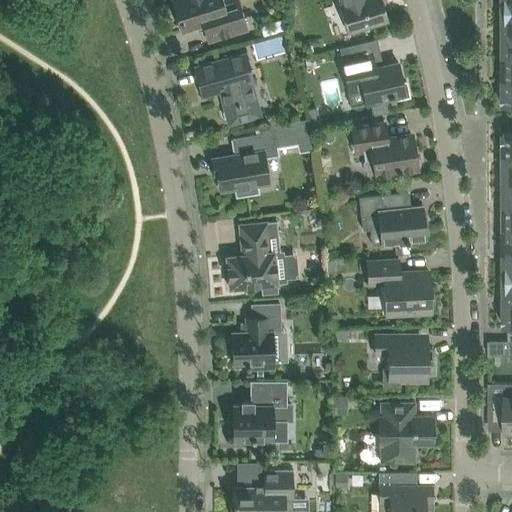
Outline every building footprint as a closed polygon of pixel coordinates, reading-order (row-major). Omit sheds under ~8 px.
[(172,0),(182,30),(204,24),(209,40),(247,28),(238,0),(172,0)] [(342,0),(343,3),(340,4),(348,31),(389,19),(382,0),(342,0)] [(511,0),(500,0),(500,8),(511,8),(511,0)] [(504,18),(504,32),(511,32),(511,8),(500,8),(500,18),(504,18)] [(245,52),(215,60),(196,66),(203,94),(220,90),(225,108),(223,111),(225,117),(228,118),(229,123),(261,115),(252,81),(253,81),(245,52)] [(353,57),(343,60),(350,92),(363,89),(366,102),(370,101),(373,115),(390,112),(386,97),(390,96),(391,97),(394,96),(395,99),(410,96),(407,80),(403,81),(399,62),(383,65),(375,67),(372,53),(357,57),(353,57)] [(317,108),(309,109),(311,125),(320,123),(317,108)] [(236,154),(213,158),(215,173),(219,173),(222,189),(236,187),(238,195),(257,192),(258,192),(257,184),(270,182),(268,174),(265,156),(278,154),(277,146),(295,143),(297,151),(311,148),(307,118),(259,128),(259,133),(252,134),(233,137),(236,154)] [(385,122),(365,125),(353,127),(356,150),(363,149),(368,174),(387,171),(398,169),(398,172),(402,172),(402,171),(416,169),(419,164),(418,158),(416,158),(413,134),(387,139),(385,122)] [(501,171),(501,181),(511,180),(511,156),(504,157),(504,171),(501,171)] [(398,169),(387,171),(389,185),(404,183),(402,172),(398,172),(398,169)] [(504,191),(504,205),(511,204),(511,180),(501,181),(501,191),(504,191)] [(408,191),(388,193),(360,196),(363,229),(380,227),(382,244),(410,241),(409,238),(426,236),(426,234),(429,233),(428,218),(424,218),(423,204),(410,206),(408,191)] [(244,254),(227,256),(228,265),(227,265),(228,278),(229,278),(230,287),(248,286),(260,285),(260,284),(261,284),(262,294),(279,292),(278,283),(287,282),(287,278),(285,254),(284,250),(280,251),(277,220),(267,221),(259,222),(240,224),(242,246),(244,246),(244,254)] [(501,267),(501,277),(511,276),(511,252),(505,253),(505,267),(501,267)] [(394,312),(395,316),(405,315),(405,312),(432,311),(431,307),(435,307),(435,305),(434,293),(431,293),(429,271),(429,272),(399,273),(399,258),(368,260),(369,283),(385,283),(386,313),(394,312)] [(328,261),(329,272),(347,271),(346,259),(328,261)] [(505,287),(505,301),(511,301),(511,276),(501,277),(501,287),(505,287)] [(280,302),(272,303),(252,303),(252,317),(247,317),(247,331),(232,332),(233,348),(230,351),(230,357),(233,359),(233,362),(246,362),(246,365),(248,365),(248,368),(274,367),(273,332),(281,331),(280,302)] [(384,368),(384,385),(401,385),(401,380),(428,380),(428,372),(435,372),(435,356),(433,356),(433,346),(415,346),(415,334),(375,334),(375,353),(388,353),(389,368),(384,368)] [(511,340),(509,340),(489,340),(489,355),(509,355),(509,360),(511,360),(511,340)] [(287,380),(270,380),(250,380),(251,401),(243,401),(242,403),(233,403),(233,418),(230,418),(230,432),(233,432),(233,439),(273,439),(273,420),(292,420),(292,403),(287,403),(287,380)] [(511,395),(506,395),(506,392),(493,392),(493,421),(505,421),(505,430),(511,430),(511,435),(511,395)] [(335,396),(335,414),(348,414),(348,396),(335,396)] [(415,401),(389,401),(381,401),(381,414),(379,414),(379,444),(381,444),(381,461),(415,461),(415,444),(433,444),(433,435),(435,433),(435,425),(433,423),(433,414),(415,414),(415,401)] [(293,498),(293,468),(264,468),(264,484),(233,484),(233,511),(292,511),(293,498)] [(426,511),(426,499),(434,499),(433,484),(416,484),(416,471),(379,471),(379,499),(390,499),(389,511),(426,511)] [(347,472),(335,472),(335,488),(347,488),(347,472)]
